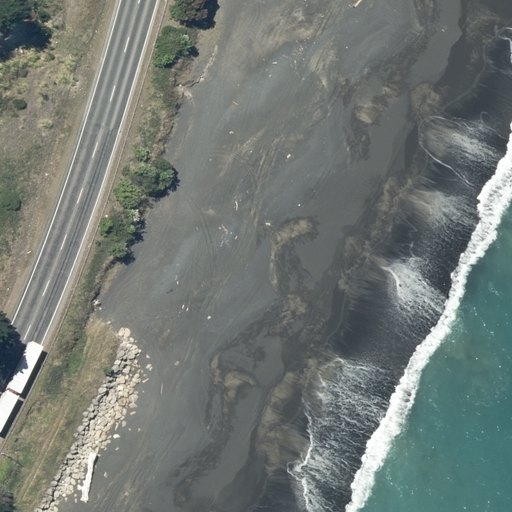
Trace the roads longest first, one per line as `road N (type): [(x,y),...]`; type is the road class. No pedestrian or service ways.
road 1 (trunk): [(0,332),(59,185),(114,0)]
road 2 (trunk): [(67,0),(0,239)]
